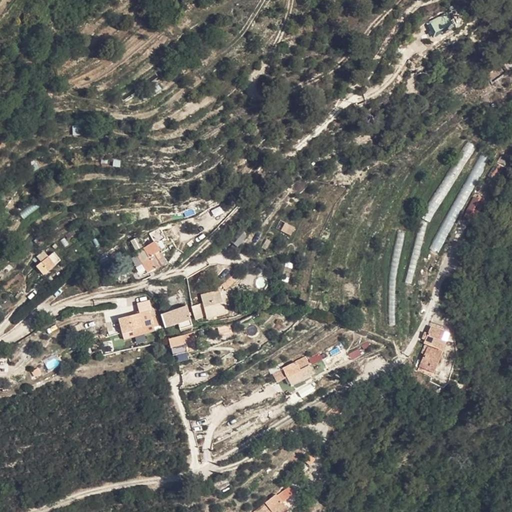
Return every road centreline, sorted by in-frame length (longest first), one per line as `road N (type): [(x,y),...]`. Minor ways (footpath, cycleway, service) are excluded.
road 1 (track): [(33,511),(92,490),(202,472),(394,364),(459,249)]
road 2 (track): [(51,309),(158,277),(193,256),(355,93),(390,36),(428,0)]
